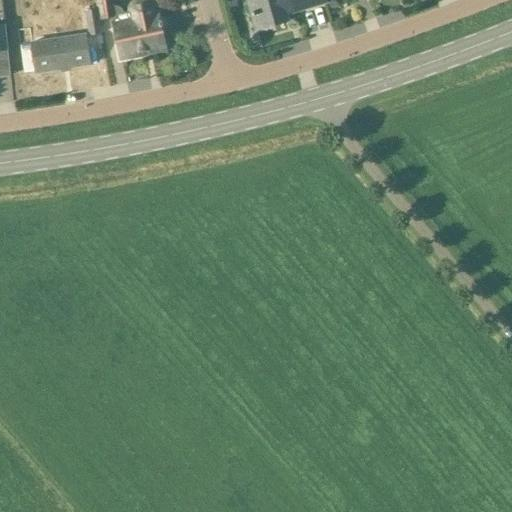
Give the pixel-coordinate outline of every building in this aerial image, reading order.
[(165,48),(158,16),(156,6),(154,2),(150,0),(133,0),(131,2),(128,7),(129,12),(124,13),(122,10),(118,6),(115,6),(114,0),(98,0),(101,19),(113,17),(120,52),(138,48),(139,54),(165,48)] [(246,0),(256,31),(289,21),(287,15),(327,3),(326,0),(246,0)] [(102,33),(98,9),(86,11),(90,35),(102,33)] [(0,52),(9,51),(5,25),(0,25),(0,52)] [(86,34),(32,42),(19,44),(24,74),(36,72),(37,74),(90,66),(86,34)]
